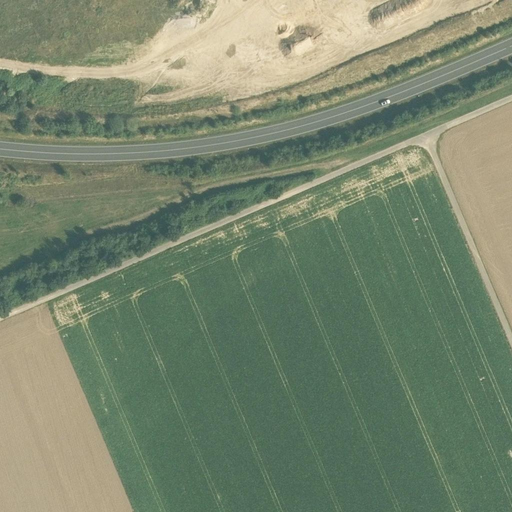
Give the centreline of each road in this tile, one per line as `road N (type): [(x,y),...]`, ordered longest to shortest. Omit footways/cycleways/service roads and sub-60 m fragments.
road 1 (track): [(511,343),(424,135),(358,172),(0,327)]
road 2 (secondary): [(511,56),(313,133),(256,145),(84,160),(0,152)]
road 3 (track): [(358,172),(347,163),(314,162),(190,194)]
